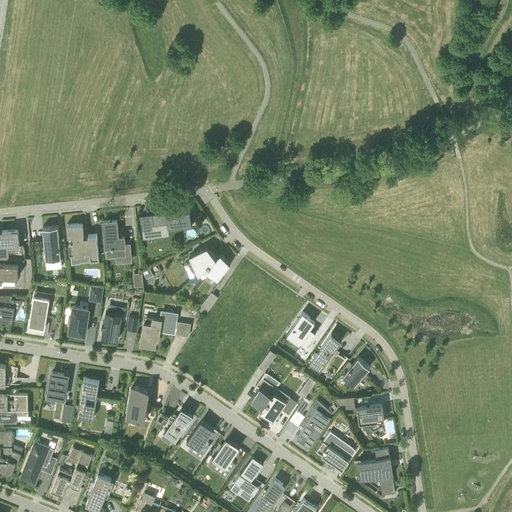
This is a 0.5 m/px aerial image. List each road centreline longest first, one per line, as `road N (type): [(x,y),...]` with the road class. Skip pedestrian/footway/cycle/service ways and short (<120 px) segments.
road 1 (residential): [(421,511),(390,357),(372,334),(238,236),(208,190),(0,211)]
road 2 (residential): [(364,511),(181,382),(121,363),(0,344)]
